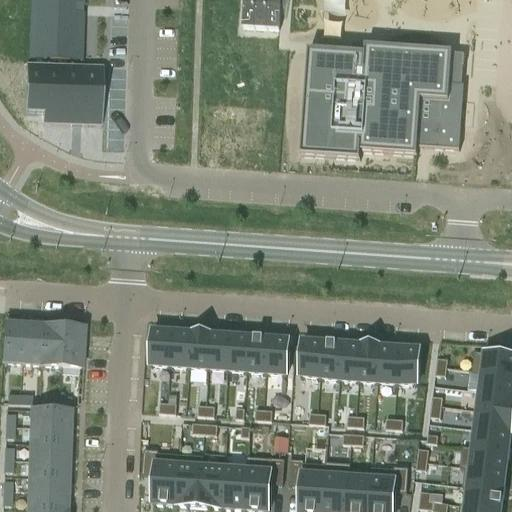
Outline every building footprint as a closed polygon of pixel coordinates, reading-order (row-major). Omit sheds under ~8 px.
[(29,0),(27,62),(29,63),(29,60),(81,62),(81,64),(83,64),(84,16),(82,16),(83,8),(85,8),(84,0),(29,0)] [(279,33),(280,0),(244,0),(242,30),(279,33)] [(460,154),(461,129),(463,104),(464,89),(462,89),(451,88),(453,57),(453,55),(395,51),(381,50),(366,49),(365,57),(352,56),(309,53),(301,160),(360,164),(361,156),(417,159),(418,151),(460,154)] [(26,67),(25,117),(42,117),(42,128),(101,129),(103,69),(26,67)] [(5,328),(2,366),(22,368),(25,329),(5,328)] [(25,329),(22,368),(42,369),(45,330),(25,329)] [(45,330),(42,369),(61,370),(64,332),(45,330)] [(64,332),(61,370),(81,372),(83,333),(64,332)] [(153,334),(151,370),(171,372),(173,335),(153,334)] [(173,335),(171,372),(190,373),(193,337),(173,335)] [(193,337),(190,373),(209,374),(212,338),(193,337)] [(212,338),(209,374),(228,375),(231,339),(212,338)] [(231,339),(228,375),(248,377),(250,341),(231,339)] [(250,341),(248,377),(267,378),(269,342),(250,341)] [(269,342),(267,378),(287,379),(289,343),(269,342)] [(303,344),(301,381),(321,382),(323,346),(303,344)] [(323,346),(321,382),(340,383),(342,347),(323,346)] [(342,347),(340,383),(359,385),(361,349),(342,347)] [(361,349),(359,385),(378,386),(381,350),(361,349)] [(381,350),(378,386),(397,387),(400,351),(381,350)] [(400,351),(397,387),(417,389),(420,353),(400,351)] [(511,360),(475,356),(473,376),(481,377),(511,380),(511,360)] [(438,363),(437,371),(447,372),(448,364),(438,363)] [(437,371),(436,379),(446,381),(447,372),(437,371)] [(481,377),(479,396),(511,399),(511,380),(481,377)] [(511,399),(479,396),(477,415),(511,419),(511,399)] [(8,399),(7,407),(19,407),(20,400),(8,399)] [(20,400),(19,407),(32,408),(32,400),(20,400)] [(46,401),(46,408),(58,409),(58,401),(46,401)] [(58,401),(58,409),(70,409),(70,402),(58,401)] [(433,401),(432,409),(442,411),(443,402),(433,401)] [(160,407),(159,418),(168,418),(169,407),(160,407)] [(169,407),(168,418),(176,419),(177,408),(169,407)] [(198,409),(197,420),(206,421),(207,410),(198,409)] [(432,409),(430,421),(441,423),(442,411),(432,409)] [(207,410),(206,421),(215,421),(215,411),(207,410)] [(236,412),(236,423),(244,423),(245,413),(236,412)] [(256,413),(255,424),(263,425),(264,414),(256,413)] [(31,414),(31,431),(69,433),(70,415),(31,414)] [(264,414),(263,425),(272,425),(273,415),(264,414)] [(511,419),(477,415),(475,434),(511,438),(511,428),(511,419)] [(310,417),(309,428),(317,429),(318,418),(310,417)] [(318,418),(317,429),(326,429),(327,418),(318,418)] [(348,420),(347,431),(356,431),(357,420),(348,420)] [(357,420),(356,431),(364,432),(365,421),(357,420)] [(386,423),(386,433),(394,434),(395,423),(386,423)] [(395,423),(394,434),(403,435),(403,424),(395,423)] [(193,427),(192,438),(205,439),(205,428),(193,427)] [(205,428),(205,439),(217,440),(218,429),(205,428)] [(6,430),(5,442),(13,442),(14,431),(6,430)] [(31,431),(30,448),(68,449),(69,433),(31,431)] [(242,431),(241,442),(250,442),(251,431),(242,431)] [(473,452),(473,453),(508,458),(511,438),(475,434),(473,452)] [(344,438),(343,449),(351,449),(352,438),(344,438)] [(352,438),(351,449),(364,450),(365,439),(352,438)] [(428,439),(427,447),(437,448),(438,440),(428,439)] [(30,448),(29,465),(68,466),(68,449),(30,448)] [(463,451),(461,472),(466,472),(506,477),(508,458),(473,453),(473,452),(463,451)] [(419,453),(417,466),(428,467),(429,455),(419,453)] [(144,454),(142,479),(155,479),(153,508),(177,509),(180,459),(158,458),(158,455),(144,454)] [(180,459),(177,509),(200,511),(202,470),(203,470),(204,461),(180,459)] [(248,474),(245,511),(267,511),(270,488),(283,490),(285,464),(248,461),(247,474),(248,474)] [(5,464),(4,476),(12,476),(12,464),(5,464)] [(291,464),(289,490),(302,491),(300,511),(323,511),(327,469),(326,469),(303,468),(304,465),(291,464)] [(29,465),(29,482),(67,483),(68,466),(29,465)] [(417,466),(416,474),(427,475),(428,467),(417,466)] [(327,469),(323,511),(346,511),(349,481),(350,481),(351,469),(326,467),(326,469),(327,469)] [(202,470),(200,511),(212,511),(222,511),(225,472),(203,470),(202,470)] [(225,472),(222,511),(245,511),(248,474),(247,474),(225,472)] [(372,482),(369,511),(393,511),(394,497),(407,498),(409,473),(394,472),(394,474),(372,473),(371,482),(372,482)] [(466,472),(463,492),(468,492),(468,491),(504,496),(506,477),(466,472)] [(349,481),(346,511),(369,511),(372,482),(371,482),(350,481),(349,481)] [(29,482),(28,499),(66,500),(67,483),(29,482)] [(4,486),(3,498),(11,498),(11,486),(4,486)] [(465,509),(465,510),(479,511),(501,511),(504,496),(468,491),(468,492),(465,509)] [(421,496),(420,505),(430,506),(431,497),(421,496)] [(3,498),(3,509),(11,510),(11,498),(3,498)] [(28,499),(27,511),(66,511),(66,500),(28,499)]
